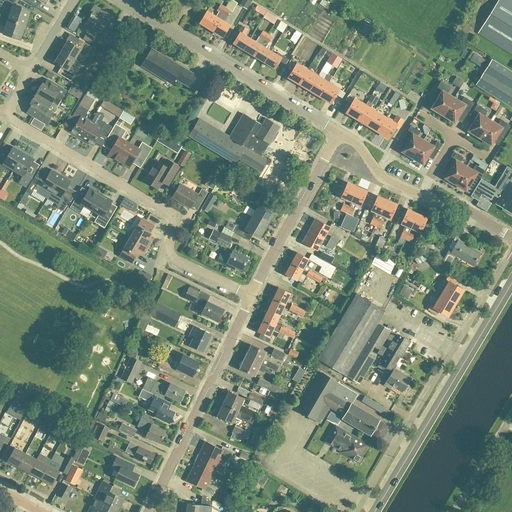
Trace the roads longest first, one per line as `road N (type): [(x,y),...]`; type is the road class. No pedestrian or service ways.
road 1 (residential): [(251,294),(166,254),(170,213),(4,115)]
road 2 (tertiary): [(374,511),(511,281)]
road 3 (unclassified): [(338,132),(122,0)]
road 4 (residential): [(149,511),(251,294)]
road 5 (unclassified): [(511,237),(452,201),(430,200),(380,177),(338,132)]
road 6 (residential): [(251,294),(338,132)]
